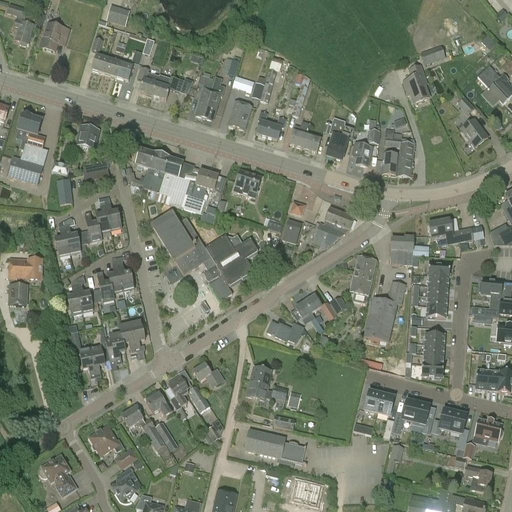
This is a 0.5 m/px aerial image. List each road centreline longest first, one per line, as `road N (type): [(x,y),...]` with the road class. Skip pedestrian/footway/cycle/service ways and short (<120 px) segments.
road 1 (secondary): [(351,185),(0,79)]
road 2 (residential): [(239,321),(241,359),(208,511)]
road 3 (residential): [(239,321),(371,232),(382,213)]
road 4 (residential): [(456,399),(467,258)]
road 5 (secondary): [(387,194),(446,192),(511,165)]
